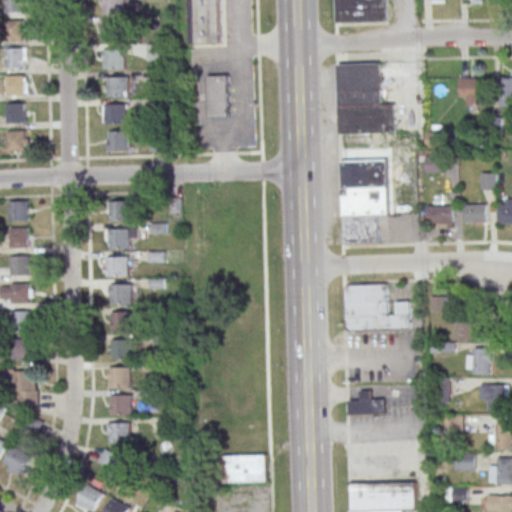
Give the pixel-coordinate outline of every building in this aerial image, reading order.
[(6,0),(24,0),(24,12),(6,13),(6,0)] [(105,0),(125,0),(126,13),(105,14),(105,0)] [(191,0),(221,0),(222,45),(192,45),(191,0)] [(337,0),(388,0),(389,21),(338,23),(337,0)] [(6,20),(24,20),(25,40),(6,40),(6,20)] [(104,23),(124,22),(125,42),(104,43),(104,23)] [(159,44),(148,44),(148,60),(159,60),(159,44)] [(8,48),(26,48),(26,68),(8,68),(8,48)] [(105,50),(126,50),(127,69),(106,70),(105,50)] [(339,65),(342,135),(397,133),(396,105),(382,105),(381,63),(339,65)] [(7,76),(26,75),(26,95),(8,96),(7,76)] [(208,77),(229,76),(230,118),(209,118),(208,77)] [(511,76),(502,77),(502,107),(511,107),(511,76)] [(108,78),(129,77),(129,97),(109,97),(108,78)] [(489,77),(461,77),(461,103),(478,103),(478,96),(489,96),(489,77)] [(176,98),(152,98),(152,112),(176,112),(176,98)] [(8,103),(26,103),(27,123),(9,123),(8,103)] [(108,105),(126,105),(127,125),(108,125),(108,105)] [(9,131),(28,131),(28,151),(10,151),(9,131)] [(112,132),(130,132),(131,152),(112,152),(112,132)] [(442,147),(442,132),(426,132),(426,147),(442,147)] [(151,151),(165,151),(165,136),(151,136),(151,151)] [(443,173),(443,156),(426,156),(426,173),(443,173)] [(342,161),(388,159),(390,215),(379,216),(380,243),(345,245),(342,161)] [(500,224),(511,223),(511,199),(500,200),(500,224)] [(11,201),(30,201),(30,221),(12,221),(11,201)] [(112,203),(132,202),(133,222),(112,222),(112,203)] [(489,222),(489,204),(465,204),(465,222),(489,222)] [(454,205),(429,205),(429,228),(454,228),(454,205)] [(12,228),(31,228),(31,248),(12,248),(12,228)] [(111,230),(132,230),(132,250),(112,250),(111,230)] [(13,256),(32,256),(32,275),(13,276),(13,256)] [(109,258),(130,257),(131,277),(110,278),(109,258)] [(14,284),(32,283),(33,303),(14,303),(14,284)] [(389,315),(388,284),(351,285),(347,290),(348,332),(412,330),(411,301),(397,302),(397,314),(389,315)] [(113,285),(134,285),(134,304),(113,305),(113,285)] [(432,311),(447,311),(447,296),(432,296),(432,311)] [(15,311),(33,310),(34,330),(15,330),(15,311)] [(113,332),(133,332),(133,311),(113,311),(113,332)] [(478,320),(456,320),(456,339),(478,339),(478,320)] [(15,339),(34,338),(34,358),(15,358),(15,339)] [(135,339),(113,339),(113,359),(134,360),(135,339)] [(469,373),(492,373),(493,348),(469,348),(469,373)] [(132,387),(132,367),(111,367),(111,387),(132,387)] [(16,371),(35,370),(35,390),(16,391),(16,371)] [(450,401),(450,378),(440,378),(440,401),(450,401)] [(482,401),(491,401),(491,411),(509,411),(509,384),(482,384),(482,401)] [(361,401),(349,401),(349,414),(386,414),(386,399),(374,400),(374,390),(360,390),(361,401)] [(112,415),(133,415),(133,394),(112,394),(112,415)] [(132,422),(110,422),(110,443),(132,443),(132,422)] [(498,424),(511,424),(511,451),(497,451),(498,424)] [(0,436),(11,443),(2,459),(0,458),(0,436)] [(16,447),(33,457),(24,473),(6,463),(16,447)] [(113,467),(119,457),(108,450),(101,460),(113,467)] [(457,470),(476,470),(476,454),(457,454),(457,470)] [(225,482),(268,482),(268,455),(225,455),(225,482)] [(500,458),(511,458),(511,484),(499,484),(500,458)] [(353,485),(353,511),(405,511),(418,511),(417,483),(353,485)] [(89,485),(107,494),(98,511),(80,501),(89,485)] [(469,502),(469,487),(446,487),(446,502),(469,502)] [(499,511),(500,496),(511,496),(511,511),(499,511)] [(108,511),(115,499),(133,509),(131,511),(108,511)]
